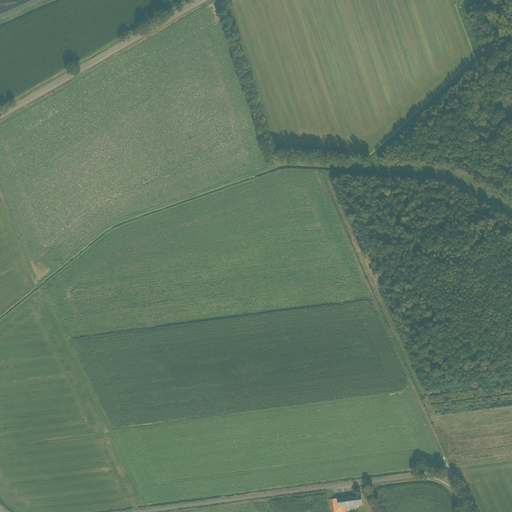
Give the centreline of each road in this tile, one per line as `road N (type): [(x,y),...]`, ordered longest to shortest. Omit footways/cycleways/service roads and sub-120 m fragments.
road 1 (track): [(511,219),(442,179),(325,177),(414,393),(511,380)]
road 2 (unclassified): [(466,511),(456,489),(423,475),(137,511)]
road 3 (tertiary): [(0,114),(201,0)]
road 4 (track): [(511,461),(448,468),(414,393)]
